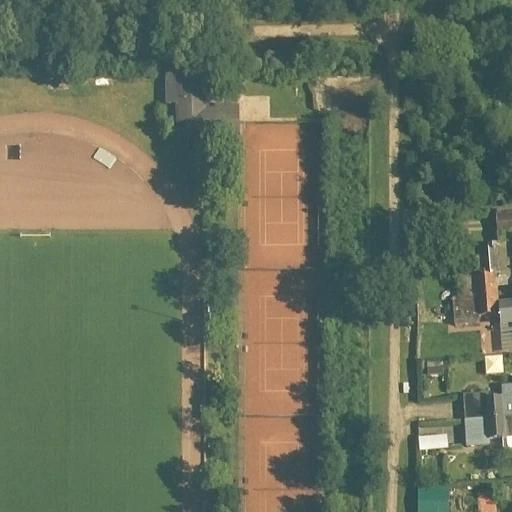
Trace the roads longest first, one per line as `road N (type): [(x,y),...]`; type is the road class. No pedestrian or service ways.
road 1 (track): [(511,32),(0,35)]
road 2 (residential): [(392,32),(394,511)]
